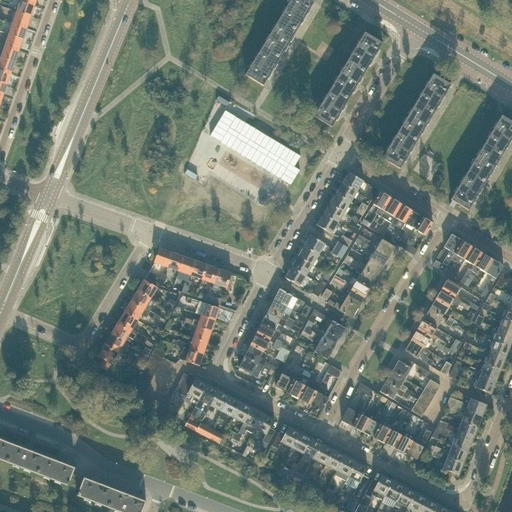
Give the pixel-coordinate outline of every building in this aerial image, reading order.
[(296,30),(313,2),(309,0),(292,0),(280,20),(296,30)] [(31,17),(35,6),(21,1),(17,12),(31,17)] [(27,28),(31,17),(17,12),(13,24),(27,28)] [(280,58),(296,30),(280,20),(263,48),(280,58)] [(23,40),(27,28),(13,24),(9,35),(23,40)] [(365,72),(382,44),(365,34),(348,62),(365,72)] [(19,51),(23,40),(9,35),(5,46),(19,51)] [(15,62),(19,51),(5,46),(1,58),(15,62)] [(263,85),(280,58),(263,48),(247,75),(263,85)] [(0,69),(11,74),(15,62),(1,58),(0,60),(0,69)] [(348,99),(365,72),(348,62),(332,89),(348,99)] [(0,82),(7,85),(11,74),(0,69),(0,82)] [(433,113),(450,85),(434,75),(417,103),(433,113)] [(332,127),(348,99),(332,89),(315,117),(332,127)] [(417,141),(433,113),(417,103),(400,131),(417,141)] [(502,155),(511,137),(511,122),(502,117),(485,145),(502,155)] [(400,168),(417,141),(400,131),(383,158),(400,168)] [(248,157),(293,179),(302,161),(257,140),(248,157)] [(485,182),(502,155),(485,145),(469,172),(485,182)] [(429,151),(425,148),(414,165),(431,176),(444,158),(431,149),(429,151)] [(468,210),(485,182),(469,172),(452,200),(468,210)] [(357,192),(364,181),(349,173),(343,183),(357,192)] [(351,203),(357,192),(343,183),(336,194),(351,203)] [(371,201),(378,190),(372,187),(365,198),(371,201)] [(381,216),(392,198),(381,192),(373,204),(379,208),(376,214),(377,214),(371,224),(363,220),(361,223),(369,228),(372,230),(381,216)] [(344,213),(351,203),(336,194),(330,204),(344,213)] [(391,222),(394,217),(402,205),(392,198),(381,216),(385,219),(391,222)] [(261,200),(259,205),(265,208),(268,202),(261,200)] [(359,208),(365,211),(368,206),(362,203),(359,208)] [(338,223),(344,213),(330,204),(324,215),(338,223)] [(401,229),(402,229),(405,224),(412,211),(402,205),(394,217),(391,222),(389,226),(383,237),(389,240),(392,236),(390,234),(395,225),(396,226),(401,229)] [(362,216),(365,211),(359,208),(356,212),(362,216)] [(408,242),(412,235),(415,230),(422,217),(412,211),(405,224),(402,229),(406,231),(402,238),(408,242)] [(332,234),(338,223),(324,215),(317,225),(332,234)] [(376,233),(385,219),(381,216),(372,230),(376,233)] [(425,236),(433,223),(422,217),(415,230),(425,236)] [(356,234),(359,230),(353,226),(350,231),(356,234)] [(452,235),(444,247),(450,251),(447,256),(442,265),(436,261),(433,266),(443,272),(445,269),(462,241),(452,235)] [(325,244),(319,240),(311,236),(304,246),(319,255),(325,244)] [(348,248),(352,241),(342,236),(338,242),(348,248)] [(389,258),(365,244),(357,239),(355,242),(368,250),(367,251),(373,254),(369,260),(383,268),(389,258)] [(389,258),(395,247),(382,239),(378,246),(373,243),(372,243),(367,240),(365,244),(389,258)] [(462,265),(465,260),(472,247),(462,241),(445,269),(449,271),(455,261),(462,265)] [(345,253),(348,248),(338,242),(335,247),(345,253)] [(414,255),(417,250),(406,244),(403,249),(414,255)] [(312,265),(319,255),(304,246),(298,257),(304,260),(312,265)] [(341,259),(345,253),(335,247),(332,253),(341,259)] [(464,284),(483,254),(472,247),(465,260),(471,264),(468,269),(461,282),(464,284)] [(167,267),(172,253),(160,249),(155,263),(167,267)] [(179,271),(184,257),(172,253),(167,267),(179,271)] [(485,272),(493,260),(483,254),(464,284),(467,287),(471,280),(472,280),(476,273),(476,274),(479,269),(485,272)] [(360,263),(355,260),(347,255),(345,259),(348,260),(377,278),(383,268),(369,260),(366,266),(360,262),(360,263)] [(196,261),(194,260),(184,257),(179,271),(191,275),(196,261)] [(312,265),(304,260),(298,257),(292,267),(306,276),(312,265)] [(377,278),(348,260),(345,259),(342,262),(356,270),(355,271),(360,275),(357,280),(370,288),(377,278)] [(504,266),(493,260),(485,272),(491,276),(488,281),(489,282),(481,295),(485,297),(504,266)] [(207,265),(200,263),(196,261),(191,275),(202,280),(207,265)] [(219,269),(215,268),(207,265),(202,280),(214,284),(219,269)] [(300,287),(306,276),(292,267),(285,278),(300,287)] [(325,273),(330,277),(333,272),(327,268),(325,273)] [(231,285),(234,276),(231,275),(231,274),(219,269),(214,284),(212,289),(217,291),(219,285),(226,288),(228,284),(231,285)] [(160,279),(150,273),(149,272),(146,278),(159,286),(163,287),(165,280),(160,279)] [(328,281),(330,277),(325,273),(322,278),(328,281)] [(508,277),(507,277),(502,274),(496,285),(501,288),(508,277)] [(348,284),(334,276),(333,279),(364,298),(370,288),(357,280),(353,278),(349,283),(348,283),(348,284)] [(358,308),(364,298),(333,279),(331,282),(344,290),(342,293),(348,296),(345,300),(358,308)] [(457,292),(461,287),(448,279),(442,290),(470,306),(477,311),(479,307),(462,297),(463,296),(457,292)] [(151,299),(157,288),(144,280),(138,291),(151,299)] [(324,287),(318,283),(312,293),(318,297),(324,287)] [(293,296),(282,291),(280,289),(274,301),(287,308),(293,296)] [(326,301),(331,292),(326,289),(321,298),(326,301)] [(467,310),(470,306),(442,290),(435,300),(448,307),(452,302),(457,305),(458,304),(467,310)] [(149,313),(150,311),(152,308),(147,305),(151,299),(138,291),(131,302),(144,310),(149,313)] [(222,299),(213,296),(211,302),(220,306),(222,299)] [(336,302),(335,304),(329,300),(327,303),(352,319),(358,308),(345,300),(342,306),(336,302)] [(442,318),(448,307),(435,300),(429,310),(442,318)] [(293,325),(295,321),(289,317),(289,316),(284,313),(287,308),(274,301),(268,312),(281,319),(293,325)] [(149,313),(144,310),(131,302),(124,313),(137,321),(141,315),(146,318),(148,316),(153,319),(156,314),(150,311),(149,313)] [(215,320),(219,308),(206,304),(202,315),(215,320)] [(306,318),(312,308),(306,305),(300,315),(306,318)] [(511,321),(511,307),(508,306),(503,318),(511,321)] [(327,318),(322,315),(314,309),(308,320),(314,323),(316,325),(320,318),(325,321),(327,318)] [(436,328),(442,318),(429,310),(423,320),(436,328)] [(293,325),(281,319),(268,312),(262,323),(275,330),(278,324),(284,326),(284,325),(298,332),(301,329),(293,325)] [(136,335),(138,332),(139,330),(134,326),(137,321),(124,313),(118,324),(131,332),(136,335)] [(211,332),(215,320),(202,315),(198,327),(211,332)] [(511,334),(511,321),(503,318),(498,330),(511,334)] [(315,338),(317,334),(310,330),(314,323),(308,320),(303,331),(310,335),(315,338)] [(437,328),(436,328),(423,320),(417,330),(430,338),(435,341),(444,347),(446,343),(437,338),(437,337),(433,335),(437,328)] [(339,339),(346,329),(333,321),(326,331),(339,339)] [(269,341),(275,330),(262,323),(257,334),(269,341)] [(136,335),(131,332),(118,324),(111,335),(124,342),(128,337),(133,340),(135,337),(140,340),(143,335),(138,332),(136,335)] [(207,343),(211,332),(198,327),(194,338),(207,343)] [(428,341),(430,338),(417,330),(411,340),(424,348),(425,348),(428,342),(428,341)] [(510,347),(511,341),(511,334),(498,330),(494,341),(510,347)] [(315,338),(310,335),(303,331),(301,334),(313,341),(315,338)] [(333,349),(339,339),(326,331),(320,341),(333,349)] [(264,352),(269,341),(257,334),(251,345),(264,352)] [(129,345),(124,342),(111,335),(105,345),(118,353),(123,356),(129,345)] [(146,343),(147,341),(149,338),(143,335),(140,340),(146,343)] [(203,354),(207,343),(194,338),(190,349),(203,354)] [(420,354),(424,348),(411,340),(405,350),(428,364),(430,361),(425,358),(426,357),(420,354)] [(327,360),(333,349),(320,341),(314,352),(327,360)] [(449,349),(444,347),(435,341),(433,344),(447,353),(449,349)] [(505,359),(510,347),(494,341),(489,353),(505,359)] [(107,371),(118,353),(105,345),(98,356),(104,360),(100,366),(107,371)] [(190,349),(184,347),(176,345),(175,349),(182,352),(182,353),(181,353),(180,357),(180,358),(180,359),(200,366),(199,365),(203,354),(190,349)] [(279,374),(281,370),(265,362),(266,360),(261,358),(264,352),(251,345),(245,356),(273,371),(279,374)] [(163,358),(166,352),(155,347),(152,353),(163,358)] [(160,363),(163,358),(152,353),(150,358),(160,363)] [(500,371),(505,359),(489,353),(485,364),(500,371)] [(239,367),(239,368),(252,375),(255,368),(261,371),(261,370),(271,375),(273,371),(245,356),(240,367),(239,367)] [(158,369),(160,363),(150,358),(147,363),(158,369)] [(405,379),(414,364),(405,359),(402,363),(398,361),(392,371),(405,379)] [(308,370),(311,364),(305,361),(302,367),(308,370)] [(446,375),(451,365),(446,362),(440,372),(442,373),(446,375)] [(155,374),(158,369),(147,363),(144,369),(155,374)] [(496,382),(500,371),(485,364),(482,372),(478,370),(476,374),(480,376),(496,382)] [(296,374),(300,367),(296,365),(292,372),(290,371),(288,377),(282,374),(275,387),(276,387),(287,392),(296,374)] [(339,379),(342,372),(331,366),(328,372),(327,372),(321,384),(310,404),(322,410),(321,411),(322,411),(329,398),(323,395),(327,388),(324,387),(331,375),(339,379)] [(454,379),(460,368),(454,366),(449,377),(454,379)] [(427,378),(430,373),(420,367),(416,372),(427,378)] [(152,379),(155,374),(144,369),(142,374),(152,379)] [(279,374),(273,371),(271,375),(268,382),(273,385),(279,374)] [(402,384),(405,379),(392,371),(386,381),(409,395),(411,391),(407,389),(407,388),(402,384)] [(149,385),(152,379),(142,374),(139,379),(149,385)] [(195,380),(187,376),(184,374),(181,379),(192,385),(195,380)] [(305,386),(309,378),(302,374),(300,377),(299,376),(296,374),(287,392),(299,398),(305,386)] [(496,382),(480,376),(476,374),(474,378),(478,380),(475,388),(491,394),(496,382)] [(206,385),(196,379),(196,378),(195,380),(192,385),(189,391),(186,396),(185,398),(191,401),(193,396),(199,399),(207,384),(206,385)] [(310,404),(321,384),(309,378),(305,386),(299,398),(310,404)] [(147,390),(149,385),(139,379),(136,384),(147,390)] [(189,391),(192,385),(181,379),(178,385),(189,391)] [(437,391),(440,386),(430,380),(427,385),(437,391)] [(416,399),(409,395),(386,381),(380,391),(393,399),(396,393),(402,397),(402,396),(414,403),(416,399)] [(368,396),(372,390),(361,383),(357,389),(368,396)] [(144,395),(147,390),(136,384),(134,390),(144,395)] [(207,385),(207,384),(199,399),(190,417),(194,419),(199,409),(200,410),(204,402),(210,405),(218,390),(218,391),(207,385)] [(186,396),(189,391),(178,385),(175,390),(186,396)] [(434,396),(437,391),(427,385),(424,390),(434,396)] [(184,401),(185,398),(186,396),(175,390),(173,396),(184,401)] [(229,396),(222,393),(218,391),(219,390),(218,390),(210,405),(208,410),(213,412),(215,408),(222,411),(229,396)] [(431,401),(434,396),(424,390),(421,395),(431,401)] [(150,398),(144,395),(138,406),(144,408),(150,398)] [(428,406),(431,401),(421,395),(418,400),(428,406)] [(181,407),(184,401),(173,396),(170,401),(181,407)] [(240,402),(233,399),(229,397),(230,396),(229,396),(222,411),(218,417),(223,420),(226,414),(233,417),(241,402),(240,401),(240,402)] [(150,411),(156,401),(150,398),(144,408),(150,411)] [(462,409),(464,403),(450,398),(448,403),(458,407),(462,409)] [(353,426),(365,402),(361,399),(358,406),(357,406),(354,411),(348,408),(341,421),(342,421),(353,426)] [(482,417),(487,405),(471,399),(466,411),(482,417)] [(374,437),(387,413),(392,402),(388,400),(379,417),(378,417),(375,422),(370,419),(363,432),(374,437)] [(425,411),(428,406),(418,400),(415,405),(425,411)] [(156,414),(161,404),(156,401),(150,411),(156,414)] [(178,413),(181,407),(170,401),(167,407),(178,413)] [(241,402),(233,417),(230,423),(235,425),(238,419),(244,423),(252,407),(251,407),(251,408),(241,403),(241,402)] [(366,410),(369,404),(365,402),(353,426),(363,432),(370,419),(373,414),(366,410)] [(384,443),(391,430),(385,427),(388,422),(387,421),(396,404),(392,402),(387,413),(374,437),(384,443)] [(456,413),(458,407),(448,403),(446,409),(456,413)] [(162,416),(167,407),(161,404),(156,414),(161,417),(162,416)] [(421,417),(425,411),(415,405),(411,411),(421,417)] [(173,422),(178,413),(167,407),(162,416),(173,422)] [(262,414),(256,410),(252,408),(252,407),(244,423),(239,432),(239,433),(243,435),(244,435),(246,430),(253,433),(255,428),(263,413),(262,414)] [(477,429),(482,417),(466,411),(461,422),(477,429)] [(266,434),(270,428),(275,419),(274,419),(274,420),(263,414),(263,413),(255,428),(266,434)] [(197,431),(200,425),(189,419),(186,425),(197,431)] [(408,423),(404,421),(400,428),(399,428),(396,433),(391,430),(384,443),(395,448),(402,436),(408,423)] [(450,426),(450,425),(440,421),(438,426),(448,430),(457,434),(473,440),(477,429),(461,422),(459,429),(450,426)] [(208,437),(212,429),(201,423),(200,425),(197,431),(208,437)] [(408,433),(412,425),(408,423),(402,436),(395,448),(406,454),(412,441),(407,438),(409,433),(408,433)] [(284,436),(279,446),(284,449),(286,445),(292,448),(300,433),(300,432),(300,433),(293,430),(293,429),(292,430),(289,428),(289,427),(289,426),(284,436)] [(438,439),(440,434),(435,432),(438,426),(432,437),(438,439)] [(445,436),(448,430),(438,426),(435,432),(440,434),(445,436)] [(275,431),(270,428),(266,434),(263,441),(268,444),(275,431)] [(212,429),(208,437),(219,443),(223,435),(212,429)] [(417,460),(431,432),(426,430),(418,444),(412,441),(406,454),(417,460)] [(279,446),(284,436),(279,433),(271,447),(277,450),(279,446)] [(300,434),(300,433),(292,448),(303,454),(311,438),(311,439),(304,435),(304,434),(303,435),(300,434)] [(468,452),(473,440),(457,434),(452,446),(468,452)] [(311,440),(312,439),(311,438),(303,454),(315,459),(323,444),(322,444),(322,445),(315,441),(315,440),(314,441),(311,440)] [(0,459),(7,462),(14,444),(0,439),(0,459)] [(37,474),(44,456),(14,444),(7,462),(37,474)] [(322,445),(323,444),(315,459),(326,465),(333,451),(326,447),(327,446),(326,446),(326,447),(322,445)] [(245,457),(250,448),(246,446),(242,454),(245,457)] [(463,463),(468,452),(452,446),(447,457),(463,463)] [(333,451),(334,450),(333,451),(326,465),(337,471),(345,456),(344,456),(338,453),(338,452),(337,452),(337,453),(333,451)] [(463,463),(447,457),(439,454),(437,458),(446,462),(443,469),(459,475),(463,463)] [(73,474),(75,468),(44,456),(37,474),(68,486),(69,485),(73,474)] [(348,459),(345,457),(345,456),(337,471),(335,475),(346,481),(348,477),(356,462),(356,461),(355,462),(349,459),(349,458),(348,459)] [(356,462),(348,477),(359,482),(363,476),(368,467),(367,467),(367,468),(360,464),(360,463),(359,464),(356,463),(356,462)] [(300,485),(305,477),(294,471),(290,480),(300,485)] [(78,476),(73,474),(69,485),(74,487),(78,476)] [(314,487),(320,477),(316,475),(311,485),(314,487)] [(385,478),(382,476),(382,475),(377,484),(374,491),(372,495),(383,500),(385,496),(393,481),(386,478),(386,477),(385,478)] [(84,479),(78,476),(74,487),(80,489),(84,479)] [(368,479),(363,476),(359,482),(353,494),(359,498),(361,494),(360,494),(368,479)] [(320,477),(314,487),(318,489),(324,478),(320,477)] [(115,490),(98,483),(84,478),(84,479),(80,489),(77,496),(108,508),(115,490)] [(377,484),(372,481),(365,494),(371,497),(372,495),(374,491),(377,484)] [(393,482),(394,481),(393,481),(385,496),(396,502),(404,487),(404,486),(404,487),(397,484),(397,483),(396,484),(393,482)] [(404,488),(405,487),(404,487),(396,502),(394,506),(400,509),(402,505),(408,508),(415,493),(408,489),(409,489),(408,488),(408,489),(404,488)] [(142,511),(146,501),(128,495),(115,490),(108,508),(119,511),(142,511)] [(415,494),(416,493),(415,492),(415,493),(408,508),(415,511),(419,511),(427,498),(426,499),(420,495),(419,494),(419,495),(415,494)] [(335,503),(338,497),(331,494),(328,499),(335,503)] [(349,502),(355,505),(358,500),(352,497),(349,502)] [(427,499),(427,498),(419,511),(433,511),(438,504),(437,505),(431,501),(431,500),(430,500),(430,501),(427,499)] [(352,511),(355,505),(349,502),(346,508),(352,511)]
